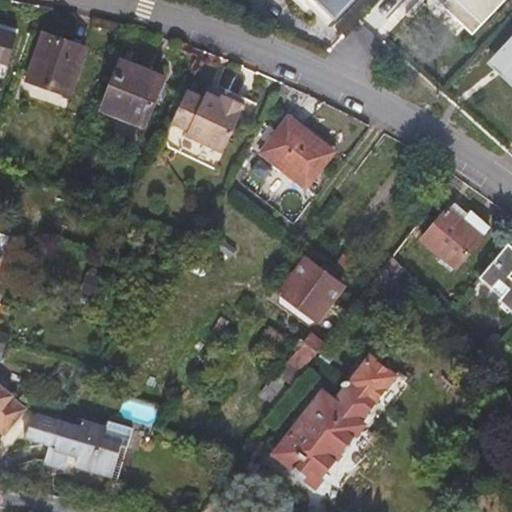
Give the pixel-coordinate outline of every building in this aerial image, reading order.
[(314,0),(336,21),(355,0),(314,0)] [(381,0),(373,7),(386,23),(404,7),(398,0),(381,0)] [(438,0),(474,33),(505,0),(438,0)] [(0,60),(8,63),(19,28),(0,23),(0,60)] [(73,95),(88,48),(44,34),(29,80),(73,95)] [(511,34),(489,59),(511,80),(511,34)] [(165,77),(123,61),(103,109),(146,125),(165,77)] [(226,148),(244,111),(221,101),(218,106),(205,100),(188,92),(175,118),(192,126),(190,130),(226,148)] [(207,94),(205,100),(218,106),(221,101),(207,94)] [(334,151),(290,118),(263,153),(307,187),(334,151)] [(464,221),(450,208),(424,238),(456,267),(483,238),(470,225),(478,215),(473,210),(464,221)] [(261,257),(226,235),(219,245),(254,268),(261,257)] [(511,246),(509,244),(471,289),(494,308),(501,301),(511,310),(511,246)] [(324,315),(331,307),(345,287),(305,259),(285,287),(324,315)] [(89,290),(101,294),(105,279),(92,276),(89,290)] [(320,320),(324,315),(285,287),(280,294),(282,303),(308,322),(320,320)] [(338,326),(345,317),(331,307),(324,315),(338,326)] [(279,355),(288,343),(271,329),(262,341),(279,355)] [(301,373),(326,342),(313,333),(309,337),(307,335),(296,348),(298,351),(288,364),(301,373)] [(263,461),(308,495),(363,424),(361,423),(367,415),(369,416),(387,392),(400,373),(367,349),(333,394),(322,387),(263,461)] [(273,384),(286,393),(301,373),(288,364),(273,384)] [(0,427),(5,433),(27,407),(13,395),(15,393),(0,379),(0,427)] [(265,395),(277,404),(286,393),(273,384),(265,395)] [(113,477),(122,445),(104,439),(108,428),(83,420),(81,427),(38,414),(27,432),(52,439),(46,462),(66,468),(70,453),(79,456),(76,465),(113,477)] [(104,439),(122,445),(129,447),(135,426),(111,419),(108,428),(104,439)] [(202,511),(219,511),(222,503),(211,499),(202,511)]
